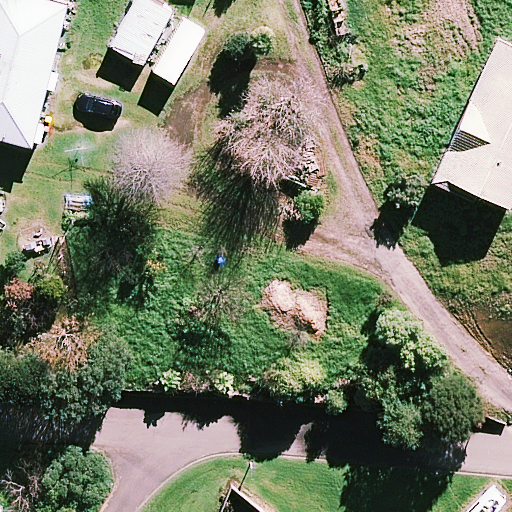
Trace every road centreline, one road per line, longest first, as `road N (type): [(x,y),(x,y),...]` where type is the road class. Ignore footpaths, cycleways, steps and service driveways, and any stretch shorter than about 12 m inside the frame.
road 1 (residential): [(511,402),(413,297),(350,163),(289,0)]
road 2 (residential): [(169,435),(511,454)]
road 3 (residential): [(0,427),(169,435)]
